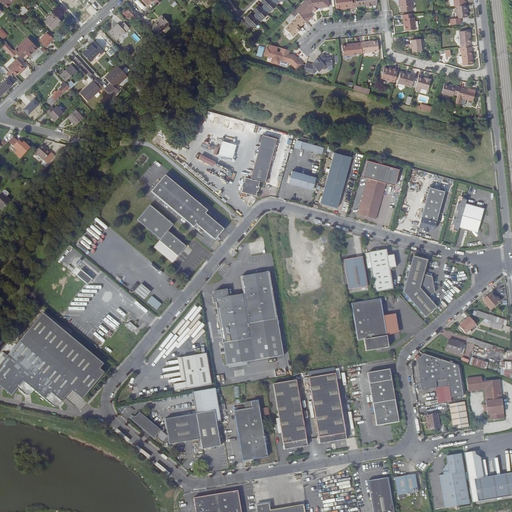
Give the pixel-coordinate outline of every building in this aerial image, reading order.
[(251,11),(246,17),(256,26),(280,0),(263,0),(265,2),(262,5),(260,3),(254,8),(257,11),(254,14),(251,11)] [(308,4),(300,10),(303,13),(308,20),(313,15),(309,11),(313,9),(316,6),(318,8),(331,7),(330,0),(306,0),(305,1),(308,4)] [(359,8),(359,6),(358,0),(337,0),(339,9),(346,8),(346,9),(359,8)] [(401,0),(402,0),(403,0),(403,5),(404,11),(413,10),(412,0),(401,0)] [(305,1),(298,7),(300,10),(308,4),(305,1)] [(463,18),(471,17),(470,4),(459,6),(460,18),(454,19),(454,24),(457,24),(464,23),(463,18)] [(132,16),(137,21),(142,16),(135,8),(133,10),(130,7),(124,13),(129,19),(132,16)] [(63,21),(55,13),(46,21),(54,29),(63,21)] [(301,25),(308,20),(303,13),(287,26),(294,34),(302,27),(301,25)] [(417,17),(417,13),(406,14),(406,18),(407,18),(409,30),(420,29),(418,16),(417,17)] [(152,27),(158,34),(171,23),(164,15),(160,18),(161,19),(158,21),(152,27)] [(118,39),(131,27),(126,21),(121,25),(119,23),(111,31),(118,39)] [(0,32),(5,37),(9,33),(2,26),(0,27),(0,32)] [(473,30),(462,32),(464,48),(473,47),(472,44),(474,43),(473,30)] [(41,39),(47,46),(50,44),(52,42),(55,38),(52,35),(53,34),(51,32),(50,33),(48,32),(41,39)] [(135,33),(131,36),(137,43),(140,39),(135,33)] [(15,48),(19,52),(25,60),(39,47),(32,39),(31,40),(29,38),(25,42),(27,44),(21,50),(17,46),(15,48)] [(424,51),(423,39),(414,40),(415,52),(424,51)] [(106,50),(96,40),(90,46),(89,46),(86,49),(87,49),(83,52),(91,60),(93,60),(95,58),(95,57),(101,51),(102,53),(106,50)] [(364,54),(380,52),(379,40),(363,42),(364,54)] [(281,58),(290,60),(297,69),(302,65),(293,54),(289,55),(288,53),(290,51),(289,49),(290,47),(289,46),(282,44),(281,49),(277,48),(278,43),(271,41),(270,45),(268,44),(266,54),(273,56),(272,61),(280,63),(281,58)] [(15,48),(9,42),(5,45),(15,56),(19,53),(15,48)] [(346,56),(364,54),(363,42),(352,43),(352,45),(345,46),(346,56)] [(112,56),(119,49),(115,45),(108,51),(112,56)] [(466,66),(476,65),(474,47),(473,47),(464,48),(463,48),(463,52),(465,52),(466,66)] [(306,61),(304,69),(314,72),(317,69),(318,70),(322,67),(324,69),(326,68),(328,66),(332,65),(332,58),(326,58),(323,54),(312,63),(306,61)] [(14,71),(17,75),(21,71),(22,72),(27,67),(18,58),(9,66),(12,69),(8,73),(10,75),(14,71)] [(73,63),(61,74),(67,80),(79,69),(73,63)] [(125,71),(122,68),(119,64),(109,74),(112,77),(110,80),(113,83),(107,89),(109,91),(111,93),(112,94),(118,87),(115,83),(122,77),(124,79),(128,74),(125,71)] [(383,79),(396,83),(400,70),(396,69),(396,70),(387,67),(383,79)] [(414,88),(418,76),(403,72),(399,84),(414,88)] [(0,95),(14,83),(8,77),(0,84),(0,95)] [(430,78),(429,81),(421,78),(418,87),(417,91),(421,92),(422,88),(430,91),(433,79),(430,78)] [(102,88),(104,86),(98,79),(95,81),(94,80),(81,92),(89,101),(102,88)] [(67,83),(65,81),(62,83),(64,85),(48,100),(53,105),(58,101),(56,99),(70,86),(67,83)] [(456,95),(460,96),(463,88),(463,87),(459,86),(459,87),(448,84),(445,94),(456,97),(456,95)] [(371,94),(372,90),(361,86),(359,91),(371,94)] [(475,89),(474,91),(463,88),(460,96),(458,103),(463,105),(465,99),(476,102),(480,91),(475,89)] [(405,103),(413,105),(415,98),(407,96),(405,103)] [(52,117),(55,120),(64,111),(58,105),(55,108),(53,105),(47,111),(49,114),(50,113),(52,116),(52,117)] [(77,124),(85,117),(77,109),(70,115),(72,118),(72,119),(77,124)] [(280,141),(266,137),(253,180),(248,179),(247,183),(246,183),(244,188),(246,188),(244,193),(258,197),(260,192),(261,193),(262,188),(261,188),(263,183),(268,184),(280,141)] [(27,145),(24,148),(17,141),(11,147),(15,152),(17,149),(20,152),(15,158),(20,163),(33,151),(27,145)] [(324,156),(326,149),(298,141),(296,149),(302,151),(302,149),(324,156)] [(221,156),(235,160),(239,146),(225,143),(221,156)] [(47,163),(54,155),(45,147),(38,156),(47,163)] [(339,210),(353,159),(336,154),(322,205),(339,210)] [(202,155),(199,160),(214,167),(217,162),(202,155)] [(378,222),(388,185),(396,187),(400,171),(368,163),(364,179),(369,180),(359,216),(378,222)] [(314,192),(318,179),(294,172),(291,185),(314,192)] [(213,209),(170,176),(158,191),(201,225),(204,221),(223,236),(230,227),(211,212),(213,209)] [(431,232),(436,233),(448,192),(432,188),(421,229),(426,230),(426,231),(431,233),(431,232)] [(6,210),(13,202),(5,195),(0,200),(0,207),(1,208),(2,207),(6,210)] [(487,212),(468,206),(469,203),(464,201),(463,206),(460,205),(458,213),(461,213),(459,220),(456,219),(454,227),(456,228),(455,232),(460,234),(461,231),(472,234),(473,228),(481,231),(487,212)] [(168,239),(162,247),(181,261),(194,244),(175,230),(180,223),(155,204),(143,220),(168,239)] [(239,259),(243,254),(239,250),(235,255),(239,259)] [(388,256),(388,250),(369,253),(376,293),(394,290),(391,269),(396,268),(395,255),(388,256)] [(369,288),(364,257),(346,261),(350,291),(369,288)] [(426,262),(412,258),(402,293),(423,319),(438,307),(429,297),(436,292),(430,279),(422,276),(426,262)] [(82,269),(76,275),(87,285),(93,279),(82,269)] [(247,295),(232,298),(231,291),(219,293),(218,294),(217,295),(216,296),(216,297),(217,305),(220,305),(230,368),(287,358),(281,321),(273,274),(245,278),(247,295)] [(151,283),(145,290),(155,298),(161,290),(151,283)] [(490,312),(499,304),(495,300),(490,295),(481,303),(490,312)] [(390,349),(382,300),(353,305),(359,342),(365,341),(367,353),(390,349)] [(507,321),(473,310),(472,315),(493,322),(506,326),(507,321)] [(105,363),(71,334),(44,311),(0,365),(0,386),(1,385),(11,393),(18,386),(27,393),(31,393),(35,388),(54,404),(59,404),(72,389),(83,398),(105,371),(101,368),(105,363)] [(463,334),(475,325),(469,317),(457,326),(463,334)] [(125,326),(136,335),(140,330),(129,321),(125,326)] [(504,332),(506,326),(493,322),(492,328),(504,332)] [(482,348),(484,343),(472,339),(470,344),(482,348)] [(461,356),(465,346),(451,341),(448,351),(461,356)] [(496,347),(484,343),(482,348),(494,352),(496,347)] [(210,385),(206,353),(180,358),(184,382),(172,385),(174,391),(210,385)] [(457,367),(422,356),(416,362),(421,391),(436,389),(435,383),(447,381),(450,400),(462,398),(457,367)] [(399,422),(390,370),(368,374),(373,405),(372,405),(372,408),(374,408),(375,414),(372,415),(373,425),(377,424),(377,426),(399,422)] [(224,384),(229,378),(221,372),(217,378),(224,384)] [(335,373),(308,378),(319,444),(345,439),(335,373)] [(467,394),(483,392),(485,407),(485,414),(486,418),(487,418),(488,422),(503,421),(499,382),(481,384),(480,378),(466,380),(467,394)] [(306,446),(295,380),(273,384),(283,450),(306,446)] [(219,420),(214,388),(201,391),(192,392),(195,413),(205,412),(214,410),(216,421),(219,420)] [(251,402),(252,408),(234,411),(243,461),(267,457),(258,400),(251,402)] [(468,429),(464,405),(448,408),(452,432),(468,429)] [(216,421),(214,410),(205,412),(195,413),(164,418),(167,434),(139,411),(133,418),(163,444),(165,442),(168,441),(168,444),(200,438),(202,450),(220,447),(216,421)] [(440,430),(437,416),(424,418),(426,432),(440,430)] [(511,499),(511,475),(484,480),(481,460),(477,461),(476,454),(465,455),(473,506),(479,505),(511,499)] [(443,476),(444,478),(439,479),(445,511),(471,507),(463,456),(447,459),(448,467),(444,474),(444,476),(443,476)] [(418,495),(415,477),(394,481),(397,498),(418,495)] [(392,511),(388,481),(368,484),(372,511),(392,511)] [(240,511),(236,490),(192,498),(195,511),(240,511)] [(259,511),(302,511),(301,505),(267,510),(266,503),(258,504),(259,511)]
